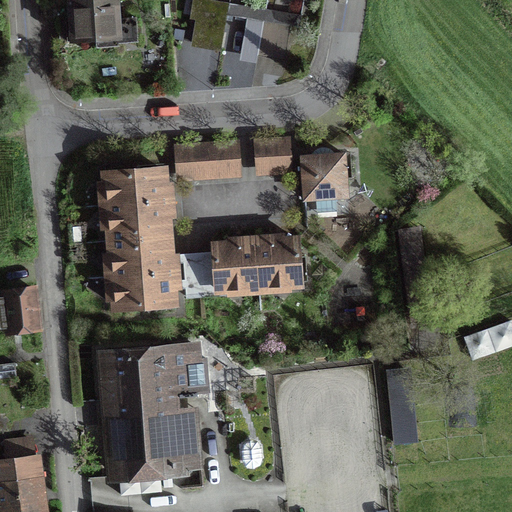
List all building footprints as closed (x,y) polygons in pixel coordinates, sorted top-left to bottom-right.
[(117,20),(115,0),(68,0),(70,19),(65,19),(67,43),(95,41),(95,49),(117,47),(117,39),(136,38),(135,19),(117,20)] [(192,43),(221,47),(228,3),(212,0),(192,0),(191,8),(197,9),(192,43)] [(288,27),(243,19),(238,52),(283,59),(288,27)] [(288,166),(286,142),(256,144),(258,169),(275,167),(288,166)] [(237,170),(235,145),(176,149),(177,174),(210,172),(237,170)] [(346,198),(343,155),(332,156),(332,157),(328,159),(325,156),(321,155),(317,157),(315,160),(313,159),(312,158),(312,157),(301,158),(304,201),(346,198)] [(106,206),(109,237),(112,278),(114,308),(140,306),(148,313),(154,305),(172,304),(171,287),(170,273),(169,259),(168,243),(167,232),(166,215),(165,202),(163,186),(162,171),(144,173),(136,167),(130,174),(104,176),(106,206)] [(408,291),(430,288),(421,227),(399,231),(408,291)] [(276,243),(254,245),(236,246),(212,248),(213,253),(215,284),(215,290),(258,287),(300,284),(297,242),(276,243)] [(200,285),(215,284),(213,253),(182,255),(186,299),(201,298),(200,285)] [(30,289),(6,291),(10,334),(20,333),(34,331),(30,289)] [(191,345),(106,352),(108,379),(117,477),(175,472),(168,396),(205,393),(202,360),(192,361),(191,345)] [(0,380),(15,378),(14,364),(0,365),(0,380)] [(0,464),(0,511),(41,511),(40,497),(35,460),(0,464)]
